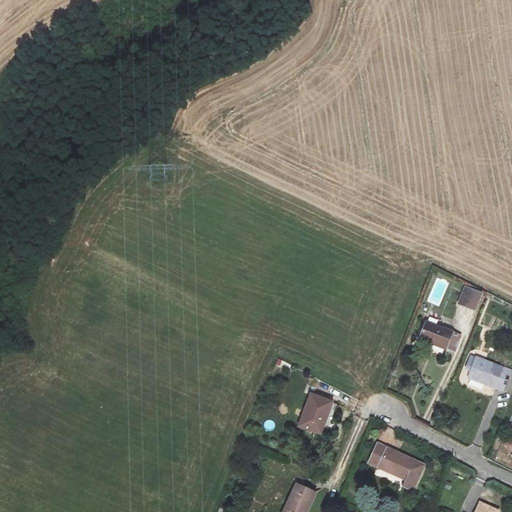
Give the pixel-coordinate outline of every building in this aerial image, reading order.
[(465,287),(458,305),(474,312),(481,294),(465,287)] [(426,321),(420,340),(445,348),(451,330),(426,321)] [(511,369),(479,356),(469,379),(505,393),(511,375),(511,369)] [(299,427),(321,435),(333,402),(311,393),(299,427)] [(377,443),(369,461),(406,478),(402,487),(413,492),(426,465),(377,443)] [(308,511),(316,495),(296,486),(284,511),(308,511)] [(501,511),(502,511),(481,501),(476,511),(501,511)]
